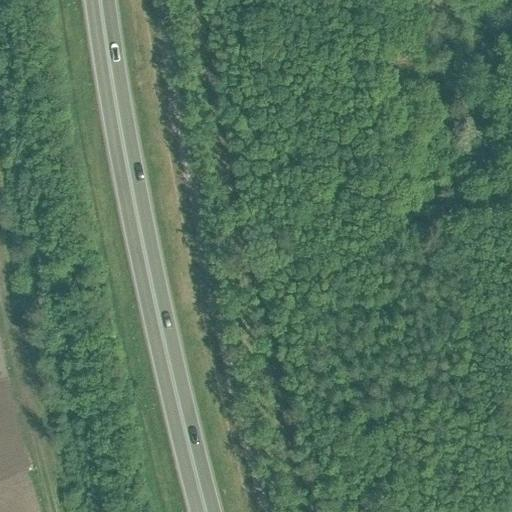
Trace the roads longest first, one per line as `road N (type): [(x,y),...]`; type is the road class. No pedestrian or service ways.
road 1 (trunk): [(204,511),(142,250),(99,0)]
road 2 (track): [(54,511),(0,271)]
